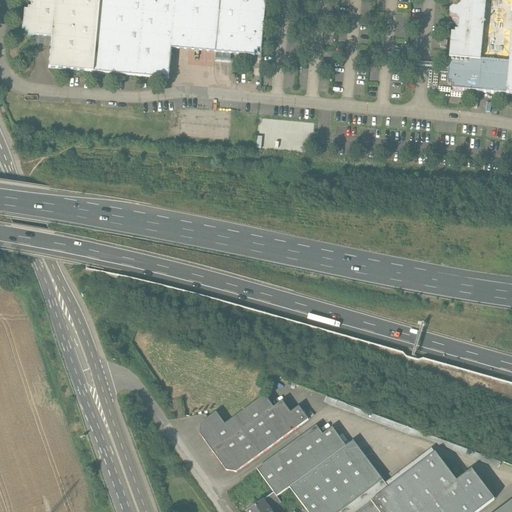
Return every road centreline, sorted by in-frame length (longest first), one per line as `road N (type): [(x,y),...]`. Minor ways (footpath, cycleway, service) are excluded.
road 1 (motorway): [(0,235),(157,268),(511,367)]
road 2 (motorway): [(496,295),(0,201)]
road 3 (secondary): [(0,165),(88,382)]
road 4 (unclassified): [(88,382),(117,378),(138,390),(226,511)]
road 5 (secondary): [(88,382),(135,511)]
